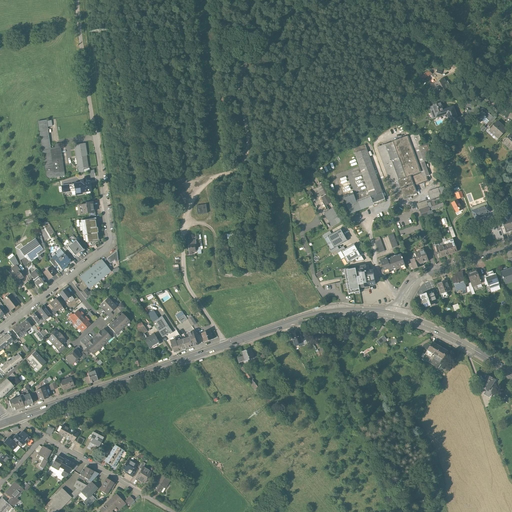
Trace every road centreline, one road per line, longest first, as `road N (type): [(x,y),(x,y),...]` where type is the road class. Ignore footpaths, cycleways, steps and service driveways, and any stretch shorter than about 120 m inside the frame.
road 1 (primary): [(396,316),(313,315),(19,418)]
road 2 (residential): [(64,278),(110,239),(77,0)]
road 3 (track): [(304,0),(247,69),(250,140),(243,163),(205,183)]
road 4 (residential): [(43,437),(172,511)]
road 5 (residential): [(396,316),(422,276),(511,246)]
road 6 (primary): [(511,373),(396,316)]
